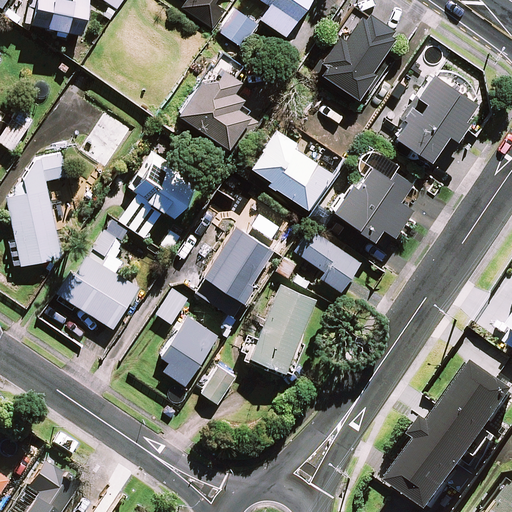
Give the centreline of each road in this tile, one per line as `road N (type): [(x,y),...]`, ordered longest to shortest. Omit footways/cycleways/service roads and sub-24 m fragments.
road 1 (tertiary): [(297,494),(511,172)]
road 2 (residential): [(231,505),(0,348)]
